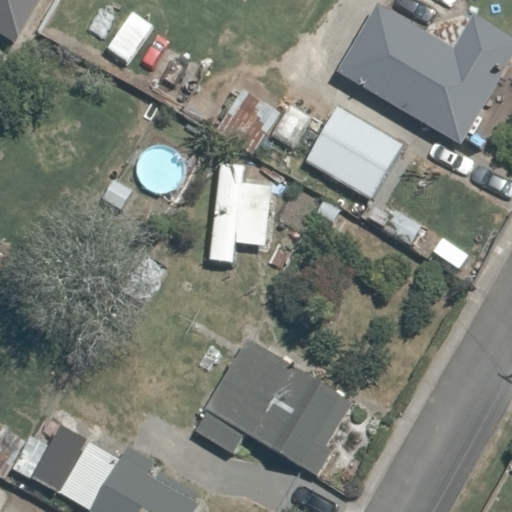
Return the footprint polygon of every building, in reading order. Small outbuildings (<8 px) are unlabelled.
[(0,0),(0,32),(27,48),(53,0),(0,0)] [(391,12),(351,80),(471,149),(511,77),(511,40),(478,21),(460,52),(391,12)] [(0,83),(10,66),(0,59),(0,83)] [(63,112),(18,126),(30,166),(75,152),(63,112)] [(349,114),(318,167),(379,202),(410,149),(349,114)] [(227,162),(227,165),(220,263),(241,265),(243,246),(276,248),(280,189),(251,187),(253,164),(227,162)] [(366,403),(257,344),(206,439),(244,459),(255,439),(326,477),(366,403)] [(82,478),(70,498),(92,511),(210,511),(80,431),(59,464),(82,478)]
